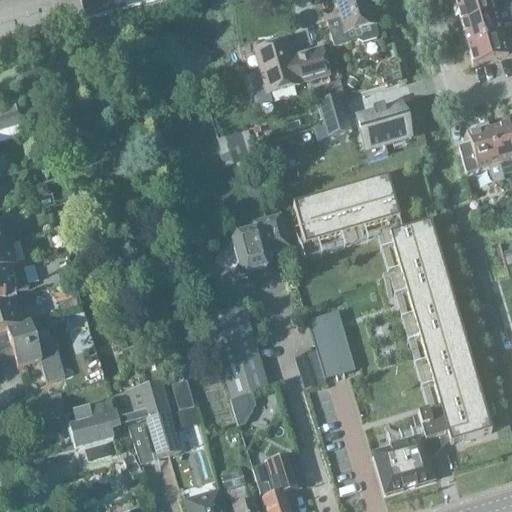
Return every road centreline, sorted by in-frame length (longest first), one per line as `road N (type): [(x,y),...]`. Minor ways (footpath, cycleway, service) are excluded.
road 1 (unknown): [(333,511),(285,360),(269,275)]
road 2 (residential): [(511,86),(453,102),(425,0)]
